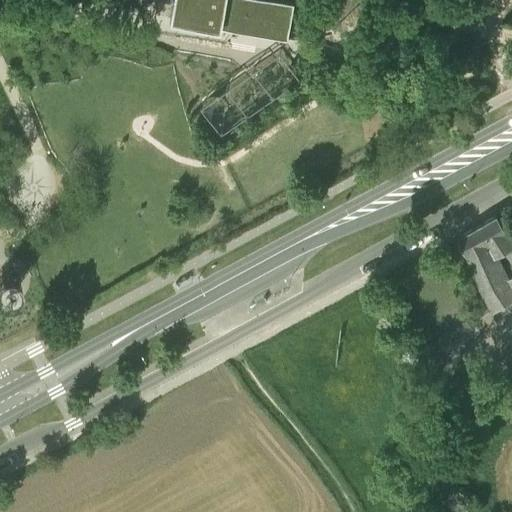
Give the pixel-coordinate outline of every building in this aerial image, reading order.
[(222,26),(226,0),(172,0),(169,18),(193,21),(222,26)] [(317,22),(310,0),(298,0),(306,26),(317,22)] [(293,3),(276,1),(271,34),(288,36),(293,3)] [(409,91),(390,94),(393,110),(412,106),(409,91)] [(511,232),(509,229),(497,214),(459,236),(468,254),(484,292),(494,309),(511,296),(511,232)] [(487,447),(478,415),(440,426),(450,458),(487,447)]
